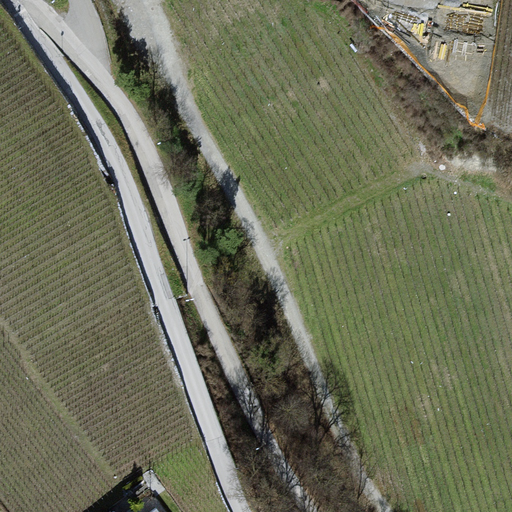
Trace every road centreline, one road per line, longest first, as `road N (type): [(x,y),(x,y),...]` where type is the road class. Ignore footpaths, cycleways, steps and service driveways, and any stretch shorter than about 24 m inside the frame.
road 1 (unclassified): [(301,511),(247,418),(170,217),(92,80),(24,0)]
road 2 (unclassified): [(376,511),(334,443),(257,251),(165,78),(156,29),(129,0)]
road 3 (unclassified): [(11,0),(34,51),(97,138),(256,511)]
road 4 (track): [(257,251),(419,167),(511,202)]
